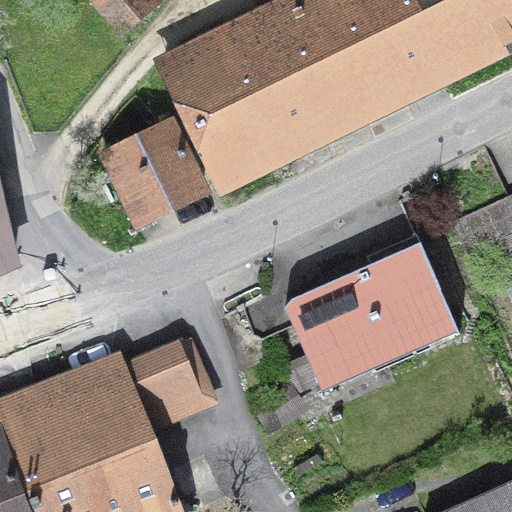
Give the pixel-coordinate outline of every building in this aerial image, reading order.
[(93,0),(121,33),(154,5),(149,0),(93,0)] [(361,114),(305,0),(162,69),(217,184),(361,114)] [(511,0),(305,0),(361,114),(511,38),(511,0)] [(107,159),(138,222),(202,191),(171,128),(107,159)] [(0,262),(15,255),(0,201),(0,262)] [(459,334),(419,244),(291,300),(284,308),(321,392),(375,371),(371,362),(426,339),(428,345),(459,334)] [(178,511),(143,425),(200,401),(177,343),(120,367),(118,364),(0,405),(0,426),(30,511),(178,511)] [(30,511),(0,426),(0,511),(30,511)] [(511,511),(511,480),(442,511),(511,511)]
